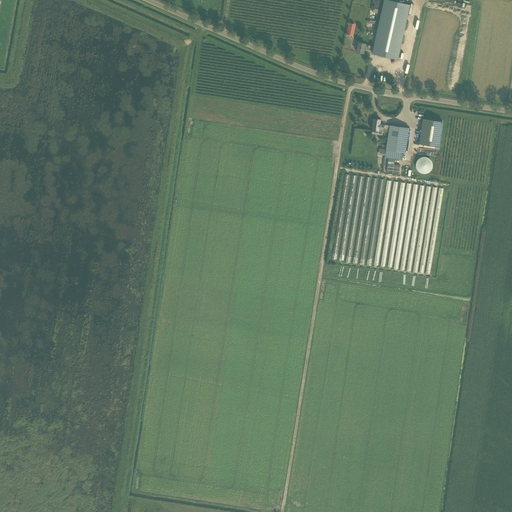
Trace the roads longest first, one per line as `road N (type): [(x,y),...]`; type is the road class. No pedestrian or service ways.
road 1 (track): [(349,84),(282,511)]
road 2 (unclassified): [(511,110),(325,77),(146,0)]
road 3 (track): [(406,0),(415,2),(401,65),(371,59),(364,87)]
